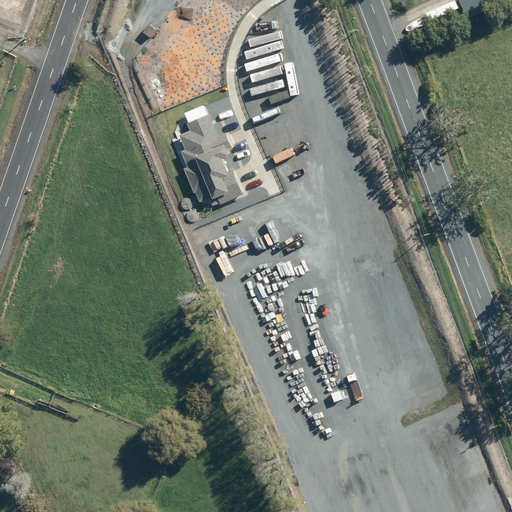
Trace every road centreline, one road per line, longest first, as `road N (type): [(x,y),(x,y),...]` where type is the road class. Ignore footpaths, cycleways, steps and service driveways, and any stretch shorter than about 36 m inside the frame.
road 1 (tertiary): [(371,0),(511,376)]
road 2 (tertiary): [(78,0),(0,228)]
